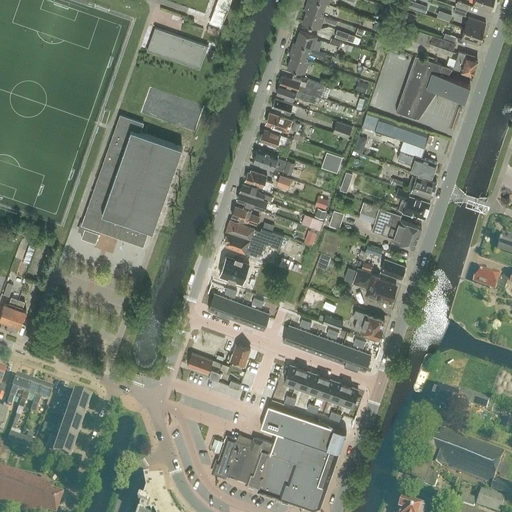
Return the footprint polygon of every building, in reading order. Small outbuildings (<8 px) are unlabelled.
[(231,0),(217,0),(210,23),(222,27),(231,0)] [(307,11),(322,15),(326,4),(316,0),(307,0),(305,10),(307,11)] [(428,7),(407,0),(406,0),(405,6),(426,13),(428,7)] [(493,1),(490,0),(474,0),(472,6),(489,12),(493,1)] [(458,1),(456,6),(467,10),(469,5),(458,1)] [(454,12),(465,16),(467,10),(456,6),(454,12)] [(450,20),(453,14),(440,9),(438,15),(450,20)] [(322,15),(307,11),(303,23),(320,29),(325,16),(322,15)] [(468,17),(464,28),(482,34),(486,23),(468,17)] [(201,68),(209,46),(156,27),(148,50),(201,68)] [(452,56),(456,44),(405,27),(399,45),(427,55),(429,48),(452,56)] [(208,28),(206,33),(218,36),(219,32),(208,28)] [(478,45),(482,34),(464,28),(461,39),(478,45)] [(300,30),(296,43),(311,49),(313,49),(318,37),(300,30)] [(358,44),(360,38),(337,30),(335,37),(346,41),(347,40),(358,44)] [(457,37),(445,33),(444,38),(455,42),(457,37)] [(307,60),(311,49),(296,43),(294,42),(289,55),(291,55),(307,60)] [(216,51),(211,50),(208,61),(212,62),(216,51)] [(475,67),(478,60),(475,59),(476,56),(459,50),(453,68),(472,74),(473,73),(475,72),(476,69),(475,67)] [(307,60),(291,55),(287,68),(305,74),(310,61),(307,60)] [(463,98),(468,84),(470,85),(443,75),(449,67),(450,68),(450,67),(415,55),(396,111),(416,118),(416,117),(415,117),(424,104),(426,104),(427,104),(428,104),(429,103),(429,102),(430,102),(431,101),(431,100),(431,99),(432,98),(432,97),(432,96),(431,95),(431,94),(434,89),(463,98)] [(280,84),(318,97),(318,96),(321,97),(325,85),(308,79),(307,83),(301,81),(302,80),(293,77),(292,79),(282,75),(282,76),(280,78),(279,81),(280,83),(279,84),(280,84)] [(355,90),(366,93),(368,83),(358,80),(355,90)] [(318,97),(280,84),(277,94),(285,97),(284,98),(294,101),(296,95),(300,97),(316,102),(318,97)] [(272,106),(282,110),(282,111),(290,114),(291,110),(300,113),(301,107),(275,98),(275,99),(273,100),(272,103),(273,105),(272,106)] [(289,132),(293,121),(270,112),(270,114),(268,115),(267,118),(268,119),(266,124),(289,132)] [(96,245),(101,231),(144,246),(150,229),(153,230),(183,147),(141,132),(144,123),(121,114),(79,233),(83,234),(81,240),(96,245)] [(421,157),(426,142),(431,144),(433,136),(376,116),(373,126),(395,133),(394,136),(405,140),(398,159),(413,165),(411,171),(432,178),(437,163),(421,157)] [(348,138),(352,126),(337,120),(332,132),(348,138)] [(298,130),(300,123),(294,121),(292,128),(298,130)] [(285,145),(288,136),(281,134),(281,135),(264,129),(260,141),(277,147),(278,143),(285,145)] [(357,144),(355,151),(362,153),(364,148),(363,145),(357,144)] [(258,149),(255,155),(285,166),(287,160),(270,154),(270,153),(267,152),(266,152),(258,149)] [(327,150),(322,166),(338,171),(343,156),(327,150)] [(283,171),(285,166),(255,155),(253,162),(261,165),(274,170),(274,168),(283,171)] [(294,169),(295,163),(287,161),(286,166),(294,169)] [(292,174),(294,169),(286,166),(284,171),(292,174)] [(267,176),(251,170),(250,173),(248,172),(248,174),(246,175),(245,177),(246,178),(245,181),(270,189),(272,182),(266,180),(267,176)] [(291,179),(284,176),(280,187),(288,189),(291,179)] [(431,198),(437,183),(416,176),(411,191),(431,198)] [(391,184),(403,188),(405,182),(393,178),(391,184)] [(243,183),(240,192),(268,202),(271,203),(272,198),(258,192),(260,187),(252,185),(251,186),(243,183)] [(396,195),(403,198),(399,209),(391,206),(390,210),(402,214),(403,212),(413,215),(413,213),(425,217),(430,201),(409,194),(411,191),(399,187),(396,195)] [(268,202),(240,192),(237,201),(245,203),(245,204),(253,207),(253,206),(265,210),(268,202)] [(326,209),(329,200),(318,196),(315,206),(326,209)] [(401,215),(364,202),(360,212),(377,218),(372,230),(393,238),(393,240),(414,248),(422,227),(400,220),(401,215)] [(257,225),(260,217),(251,213),(252,209),(244,206),(244,208),(235,205),(232,216),(257,225)] [(319,207),(316,216),(305,212),(302,222),(321,229),(327,210),(319,207)] [(339,228),(344,214),(335,211),(330,225),(339,228)] [(246,253),(261,258),(266,243),(280,248),(284,235),(262,227),(261,231),(230,220),(227,228),(229,229),(225,240),(228,241),(226,246),(246,253)] [(312,244),(317,233),(309,230),(304,241),(312,244)] [(511,240),(502,237),(497,251),(511,256),(511,240)] [(32,240),(26,255),(32,257),(38,242),(32,240)] [(289,252),(296,253),(299,241),(292,240),(289,252)] [(368,245),(366,251),(380,256),(382,250),(368,245)] [(362,250),(359,258),(365,260),(368,252),(362,250)] [(240,260),(241,258),(233,255),(232,258),(223,254),(220,262),(221,263),(221,264),(244,272),(247,262),(240,260)] [(291,268),(295,260),(283,256),(280,264),(291,268)] [(402,279),(406,266),(385,260),(381,272),(402,279)] [(373,265),(364,262),(362,268),(371,271),(373,265)] [(225,278),(233,281),(234,279),(241,281),(244,272),(221,264),(218,273),(226,276),(225,278)] [(379,275),(358,268),(358,270),(348,267),(345,278),(354,281),(354,282),(369,287),(367,293),(375,296),(374,297),(381,300),(382,298),(391,301),(392,298),(392,297),(394,297),(394,294),(394,293),(396,284),(378,278),(379,275)] [(505,291),(508,282),(499,279),(500,276),(493,274),(493,273),(492,273),(491,274),(487,273),(488,271),(487,271),(487,272),(479,269),(478,272),(475,281),(474,284),(488,289),(490,291),(492,291),(495,292),(496,288),(505,291)] [(214,293),(208,310),(222,315),(228,298),(214,293)] [(228,298),(222,315),(235,320),(241,303),(228,298)] [(0,318),(20,326),(26,310),(3,301),(0,307),(0,318)] [(241,303),(235,320),(249,325),(255,308),(241,303)] [(255,308),(249,325),(263,330),(269,313),(255,308)] [(382,335),(383,332),(382,329),(382,328),(385,320),(356,310),(354,316),(358,317),(355,328),(361,330),(361,331),(379,337),(380,336),(382,335)] [(341,329),(343,321),(326,315),(323,322),(341,329)] [(290,324),(284,341),(298,346),(304,329),(290,324)] [(304,329),(298,346),(311,351),(318,334),(304,329)] [(318,334),(311,351),(325,356),(331,339),(318,334)] [(331,339),(325,356),(338,361),(344,344),(331,339)] [(232,353),(229,360),(233,362),(232,365),(230,364),(230,366),(235,368),(244,346),(237,344),(234,350),(235,350),(234,354),(232,353)] [(344,344),(338,361),(352,366),(358,349),(344,344)] [(244,346),(235,368),(241,371),(242,368),(240,368),(241,365),(245,366),(248,359),(246,358),(247,354),(248,355),(250,349),(244,346)] [(358,349),(352,366),(365,371),(372,354),(358,349)] [(209,373),(214,360),(192,352),(187,365),(209,373)] [(271,356),(269,364),(275,366),(277,358),(271,356)] [(291,364),(285,381),(296,385),(303,368),(291,364)] [(303,368),(296,385),(308,389),(314,372),(303,368)] [(221,373),(212,370),(209,377),(218,381),(221,373)] [(314,372),(308,389),(319,393),(325,376),(314,372)] [(471,372),(466,386),(485,392),(489,379),(471,372)] [(325,376),(319,393),(330,397),(336,380),(325,376)] [(23,395),(28,382),(16,378),(6,405),(11,407),(14,399),(14,400),(17,392),(23,395)] [(239,389),(241,384),(231,380),(229,385),(239,389)] [(336,380),(330,397),(341,401),(347,384),(336,380)] [(28,382),(23,395),(18,409),(23,411),(25,403),(26,403),(28,396),(35,399),(40,386),(28,382)] [(347,384),(341,401),(353,406),(359,389),(347,384)] [(52,391),(40,386),(35,399),(30,414),(34,415),(37,407),(38,408),(40,401),(47,403),(52,391)] [(489,400),(479,397),(473,395),(473,396),(460,391),(459,395),(436,387),(430,403),(434,405),(433,409),(439,412),(441,407),(444,408),(444,410),(453,413),(458,399),(470,403),(470,406),(486,411),(489,400)] [(70,402),(66,416),(83,422),(90,402),(72,396),(69,395),(67,400),(70,402)] [(285,457),(273,488),(272,490),(282,494),(281,497),(314,508),(322,504),(340,453),(339,453),(340,451),(347,432),(269,405),(261,426),(278,432),(274,443),(270,452),(285,457)] [(57,429),(55,435),(58,436),(59,436),(76,442),(83,422),(66,416),(60,431),(57,429)] [(511,498),(511,496),(511,485),(495,479),(504,454),(441,430),(437,440),(426,436),(418,458),(431,462),(429,466),(430,466),(439,469),(440,467),(492,486),(490,491),(511,498)] [(225,475),(226,472),(236,440),(237,440),(237,439),(227,435),(214,472),(225,475)] [(226,472),(240,477),(253,439),(239,435),(238,439),(237,439),(237,440),(236,440),(226,472)] [(50,449),(48,455),(52,456),(69,462),(76,442),(59,436),(58,436),(54,450),(50,449)] [(240,477),(249,480),(260,449),(264,439),(257,437),(256,439),(253,438),(253,439),(240,477)] [(274,443),(264,439),(260,449),(249,480),(248,483),(258,487),(260,483),(259,483),(270,452),(274,443)] [(285,457),(270,452),(259,483),(260,483),(273,488),(285,457)] [(434,489),(438,478),(429,474),(429,472),(415,467),(413,471),(410,478),(418,481),(417,483),(434,489)] [(56,511),(61,496),(51,493),(52,488),(44,486),(45,484),(0,468),(0,505),(20,511),(56,511)] [(143,504),(140,503),(139,508),(141,509),(140,511),(173,511),(167,500),(164,481),(150,482),(150,480),(144,480),(147,494),(143,504)] [(490,511),(500,511),(505,499),(481,491),(476,507),(490,511)] [(476,500),(462,496),(460,504),(474,508),(476,500)] [(424,511),(425,509),(418,507),(418,505),(412,503),(411,505),(403,502),(402,504),(402,505),(401,505),(400,506),(400,508),(400,509),(400,510),(400,511),(424,511)]
